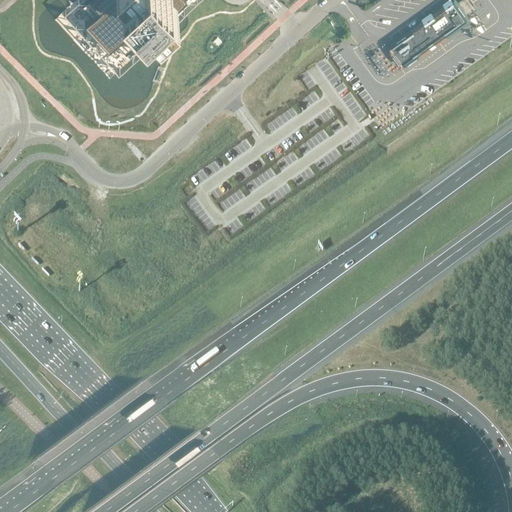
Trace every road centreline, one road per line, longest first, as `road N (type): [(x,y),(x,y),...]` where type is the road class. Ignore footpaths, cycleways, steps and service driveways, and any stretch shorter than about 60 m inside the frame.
road 1 (motorway): [(511,140),(7,511)]
road 2 (motorway): [(104,511),(511,211)]
road 3 (motorway): [(135,511),(275,410),(359,379),(405,381),(450,400),(486,431),(511,477)]
road 4 (unclassified): [(332,0),(129,181),(95,174),(56,137)]
road 5 (trunk): [(209,511),(0,291)]
road 6 (trunk): [(0,351),(144,511)]
road 7 (unclassified): [(115,511),(0,394)]
